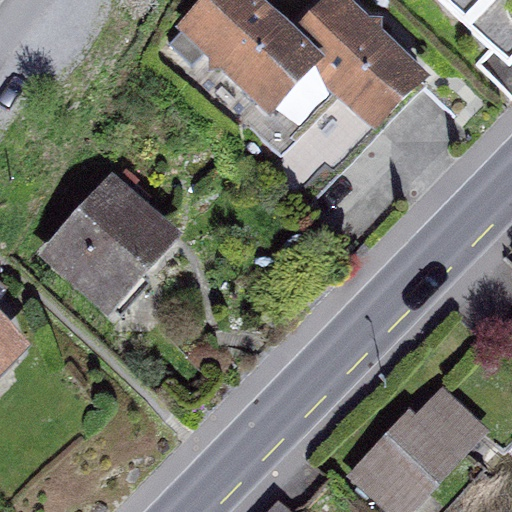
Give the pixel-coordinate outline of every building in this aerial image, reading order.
[(247,0),(215,0),(180,33),(268,126),(320,77),(289,44),(247,0)] [(345,0),(336,0),(289,44),(320,77),(375,135),(427,86),(345,0)] [(511,0),(445,0),(509,63),(511,59),(511,0)] [(175,240),(109,182),(44,256),(111,314),(175,240)] [(0,378),(25,353),(0,328),(0,378)] [(421,511),(487,443),(437,396),(355,482),(387,511),(421,511)]
